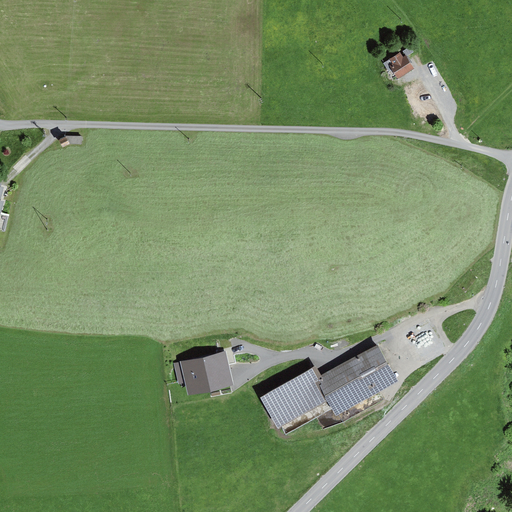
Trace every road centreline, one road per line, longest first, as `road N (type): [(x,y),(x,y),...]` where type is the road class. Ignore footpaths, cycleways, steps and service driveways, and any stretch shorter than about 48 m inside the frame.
road 1 (unclassified): [(511,163),(377,130),(0,124)]
road 2 (secondary): [(298,511),(473,335),(491,303),(511,200)]
